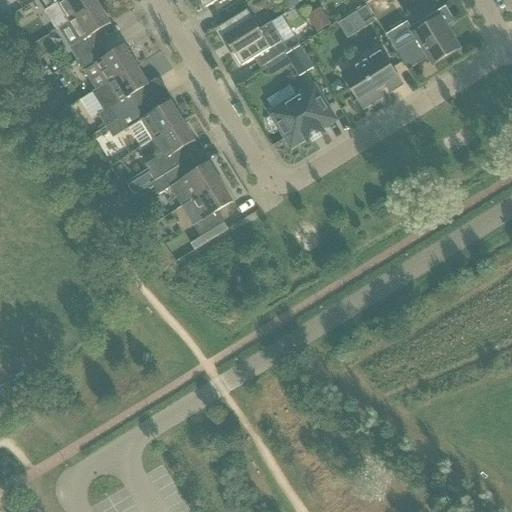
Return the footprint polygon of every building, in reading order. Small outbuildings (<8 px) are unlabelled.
[(58,30),(99,5),(95,0),(41,0),(48,10),(45,12),(57,31),(58,30)] [(220,15),(243,0),(200,0),(206,9),(213,4),(220,15)] [(282,0),(290,11),(298,6),(294,0),(282,0)] [(111,24),(99,5),(58,30),(77,61),(78,60),(102,45),(95,34),(111,24)] [(460,50),(446,27),(455,22),(446,7),(424,20),(427,25),(413,33),(417,39),(428,58),(434,66),(460,50)] [(307,16),(317,33),(330,25),(320,8),(307,16)] [(375,25),(365,10),(338,27),(348,42),(375,25)] [(260,30),(260,29),(259,30),(248,11),(219,29),(231,48),(260,30)] [(16,14),(5,21),(12,31),(19,26),(20,19),(16,14)] [(260,69),(289,51),(283,41),(271,23),(260,29),(260,30),(231,48),(242,67),(254,59),(260,69)] [(109,56),(102,45),(78,60),(97,90),(137,66),(125,47),(109,56)] [(300,46),(286,54),(293,65),(301,77),(314,69),(300,46)] [(416,65),(405,46),(396,52),(408,71),(416,65)] [(401,83),(390,66),(380,50),(341,74),(362,107),(364,106),(367,107),(378,101),(377,97),(380,96),(376,91),(385,85),(388,90),(401,83)] [(293,65),(286,54),(266,67),(272,78),(293,65)] [(148,85),(137,66),(97,90),(92,93),(104,112),(98,116),(106,128),(116,121),(140,106),(133,95),(148,85)] [(324,134),(321,129),(334,121),(314,88),(297,99),(273,114),(271,114),(292,147),(306,138),(309,144),(324,134)] [(140,106),(116,121),(124,133),(129,129),(140,148),(153,141),(183,122),(171,103),(147,118),(140,106)] [(194,158),(187,146),(195,141),(183,122),(153,141),(162,155),(145,166),(149,171),(155,182),(186,162),(194,158)] [(182,207),(221,183),(209,164),(193,174),(186,162),(155,182),(151,184),(159,196),(171,188),(182,207)] [(217,212),(233,202),(221,183),(182,207),(201,238),(224,224),(217,212)]
